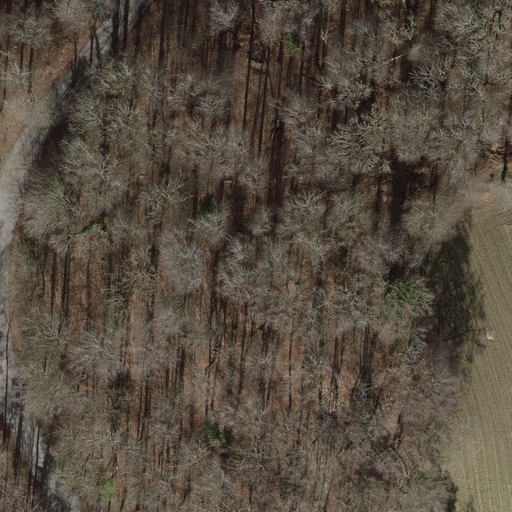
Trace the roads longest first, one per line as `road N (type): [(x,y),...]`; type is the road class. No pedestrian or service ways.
road 1 (tertiary): [(0,239),(25,150),(137,0)]
road 2 (tertiary): [(85,511),(4,346),(0,303)]
